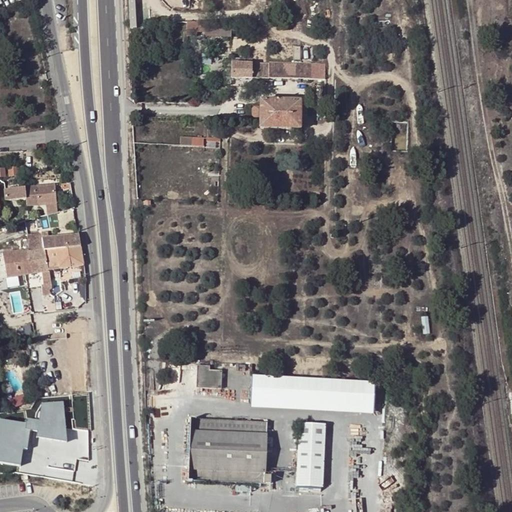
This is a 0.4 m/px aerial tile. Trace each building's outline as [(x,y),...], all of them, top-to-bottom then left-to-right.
[(280,79),(281,64),(256,63),(237,63),(237,61),(230,61),(230,78),(280,79)] [(280,79),(311,79),(311,65),(281,64),(280,79)] [(311,65),(311,79),(326,79),(326,65),(311,65)] [(260,101),(260,107),(259,118),(259,128),(300,129),(300,101),(278,101),(278,98),(272,98),(272,101),(260,101)] [(204,138),(180,138),(180,146),(191,147),(203,147),(204,138)] [(220,139),(206,138),(206,147),(220,148),(220,139)] [(18,176),(17,168),(7,169),(8,177),(18,176)] [(56,205),(54,185),(3,191),(5,200),(25,198),(27,208),(46,206),(56,205)] [(47,216),(57,213),(56,205),(46,206),(47,216)] [(41,234),(26,235),(27,240),(27,251),(44,250),(80,248),(78,235),(42,239),(41,234)] [(27,251),(27,240),(19,241),(21,252),(27,251)] [(84,265),(80,248),(44,250),(47,272),(84,265)] [(42,278),(48,278),(47,272),(44,250),(27,251),(21,252),(24,275),(41,273),(42,278)] [(24,275),(21,252),(2,254),(6,279),(24,275)] [(0,285),(26,282),(24,275),(6,279),(0,279),(0,285)] [(48,285),(44,285),(41,286),(43,296),(50,295),(48,285)] [(198,364),(197,386),(222,387),(223,369),(211,369),(211,364),(198,364)] [(374,415),(375,382),(251,376),(250,409),(374,415)] [(36,424),(0,418),(0,420),(0,461),(25,465),(30,434),(64,439),(69,405),(40,400),(36,424)] [(269,485),(270,477),(265,476),(265,474),(266,447),(267,424),(190,420),(188,482),(269,485)] [(295,488),(321,490),(324,427),(299,425),(299,426),(295,488)]
